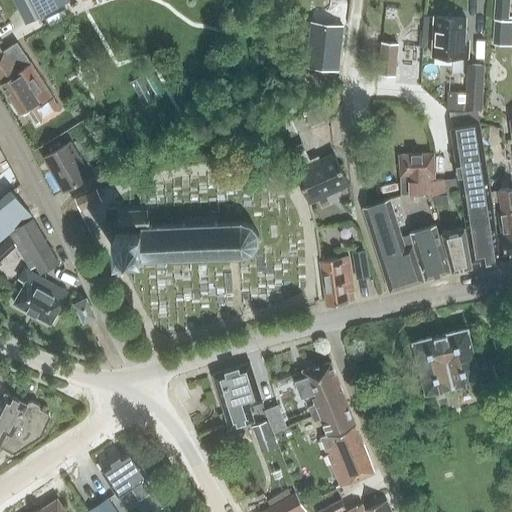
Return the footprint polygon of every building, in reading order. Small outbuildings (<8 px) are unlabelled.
[(12,0),(26,27),(71,4),(69,0),(12,0)] [(509,0),(493,0),(491,36),(506,37),(509,0)] [(465,18),(433,16),(431,56),(436,57),(438,59),(446,59),(449,57),(468,58),(468,42),(464,41),(465,18)] [(338,70),(343,26),(310,22),(305,67),(338,70)] [(53,99),(30,63),(16,42),(2,51),(0,48),(0,82),(20,115),(31,108),(41,122),(60,110),(53,99)] [(397,43),(380,42),(378,74),(394,76),(397,43)] [(481,110),(483,65),(467,64),(465,109),(481,110)] [(305,112),(310,127),(326,121),(320,107),(305,112)] [(448,111),(451,127),(450,127),(472,262),(480,260),(481,264),(500,260),(496,234),(479,123),(477,110),(448,111)] [(277,159),(304,149),(298,134),(271,144),(277,159)] [(90,177),(71,141),(42,157),(61,192),(90,177)] [(309,203),(348,184),(333,153),(295,172),(309,203)] [(433,153),(399,154),(400,176),(401,176),(402,195),(431,193),(431,196),(445,193),(444,179),(435,180),(433,153)] [(119,174),(110,158),(92,169),(101,185),(119,174)] [(511,187),(498,190),(501,212),(498,213),(501,234),(496,234),(500,260),(511,259),(511,187)] [(102,201),(96,188),(74,196),(79,210),(102,201)] [(10,190),(0,197),(0,240),(31,215),(10,190)] [(446,194),(433,196),(435,206),(448,204),(446,194)] [(364,213),(365,215),(390,291),(423,280),(413,245),(405,248),(389,199),(366,206),(365,208),(365,209),(364,210),(364,212),(364,213)] [(253,253),(258,244),(258,233),(251,225),(241,222),(148,225),(147,210),(116,211),(116,231),(142,230),(143,257),(141,257),(141,261),(152,260),(156,260),(228,257),(233,257),(236,257),(243,257),(253,253)] [(40,274),(59,263),(33,219),(16,231),(40,274)] [(425,279),(449,271),(435,225),(410,233),(425,279)] [(452,271),(471,266),(464,228),(442,232),(452,271)] [(117,257),(141,257),(143,257),(142,230),(116,231),(116,244),(117,257)] [(368,278),(365,250),(352,252),(355,280),(368,278)] [(346,292),(353,291),(348,259),(347,256),(320,261),(326,306),(348,302),(346,292)] [(13,303),(50,324),(68,293),(31,272),(13,303)] [(84,320),(93,316),(86,300),(76,305),(84,320)] [(480,380),(496,376),(493,363),(477,367),(467,329),(446,334),(445,334),(434,336),(434,337),(413,342),(425,394),(480,380)] [(311,392),(316,404),(308,407),(314,421),(321,418),(319,413),(347,402),(331,362),(302,370),(302,371),(291,375),(293,381),(295,381),(301,397),(311,392)] [(254,421),(249,405),(261,401),(250,363),(212,375),(229,429),(254,421)] [(0,445),(14,452),(41,435),(50,417),(48,412),(41,408),(39,404),(32,400),(27,402),(26,404),(5,394),(0,403),(0,445)] [(340,486),(374,471),(355,424),(355,423),(347,402),(319,413),(321,418),(328,434),(320,437),(340,486)] [(273,432),(287,427),(278,405),(264,410),(273,432)] [(271,437),(266,421),(251,427),(257,442),(271,437)] [(143,480),(148,476),(130,450),(100,469),(118,496),(131,488),(139,500),(151,492),(143,480)] [(300,511),(304,510),(294,493),(260,511),(300,511)] [(87,510),(87,511),(115,511),(106,497),(87,510)] [(340,511),(346,509),(341,499),(316,511),(340,511)] [(391,511),(386,500),(364,510),(361,503),(344,511),(391,511)]
